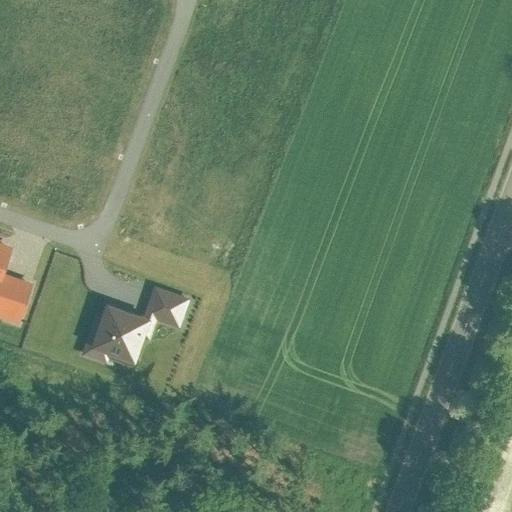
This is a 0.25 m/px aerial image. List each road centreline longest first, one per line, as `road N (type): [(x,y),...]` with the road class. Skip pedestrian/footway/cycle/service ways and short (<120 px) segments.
road 1 (residential): [(180,0),(92,247),(0,214)]
road 2 (tertiary): [(511,212),(401,511)]
